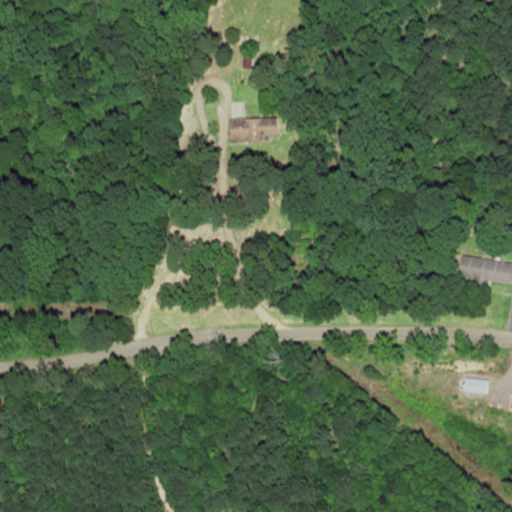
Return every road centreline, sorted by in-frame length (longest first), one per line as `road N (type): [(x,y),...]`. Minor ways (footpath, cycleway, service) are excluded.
road 1 (tertiary): [(0,361),(26,364),(150,341),(511,341)]
road 2 (residential): [(150,341),(125,430),(145,511)]
